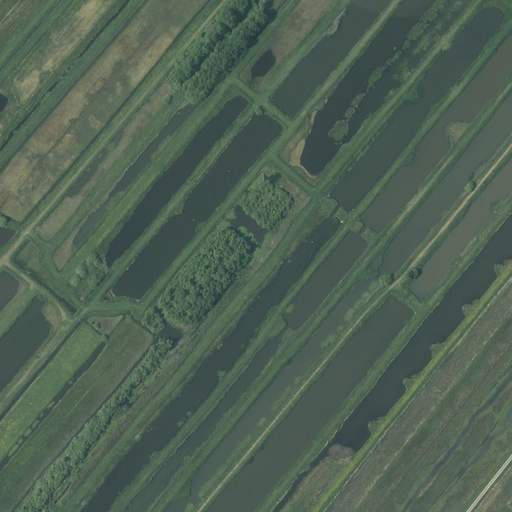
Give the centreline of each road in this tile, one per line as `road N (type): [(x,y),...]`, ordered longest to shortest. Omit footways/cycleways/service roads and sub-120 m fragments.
road 1 (track): [(511,143),(198,511)]
road 2 (track): [(0,262),(225,0)]
